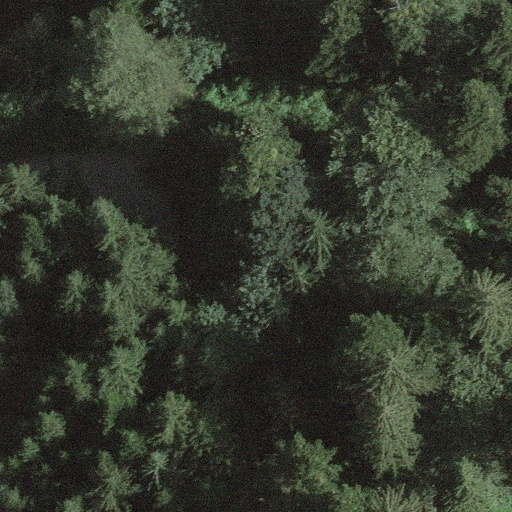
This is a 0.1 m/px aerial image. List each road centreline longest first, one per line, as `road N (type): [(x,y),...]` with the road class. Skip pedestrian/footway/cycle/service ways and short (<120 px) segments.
road 1 (track): [(264,511),(244,395),(204,284),(157,209),(104,169),(43,163),(0,174)]
road 2 (track): [(0,417),(44,338),(104,169)]
